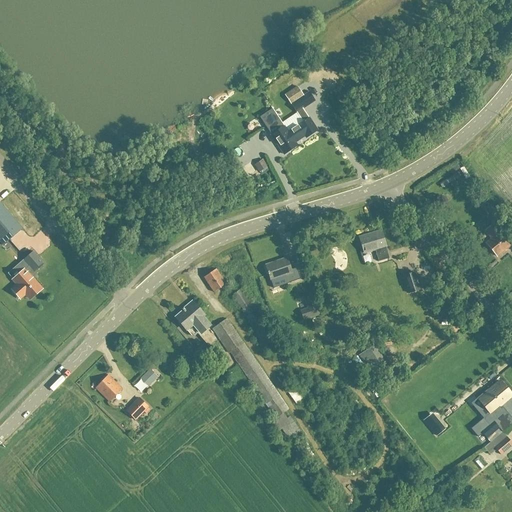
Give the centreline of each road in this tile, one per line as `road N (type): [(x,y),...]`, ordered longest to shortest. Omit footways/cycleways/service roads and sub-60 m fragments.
road 1 (tertiary): [(130,306),(175,265),(214,244),(387,184)]
road 2 (unclassified): [(130,306),(0,159)]
road 3 (unclassified): [(387,184),(511,336)]
road 4 (tertiary): [(0,437),(130,306)]
road 5 (tertiary): [(387,184),(462,140),(511,89)]
